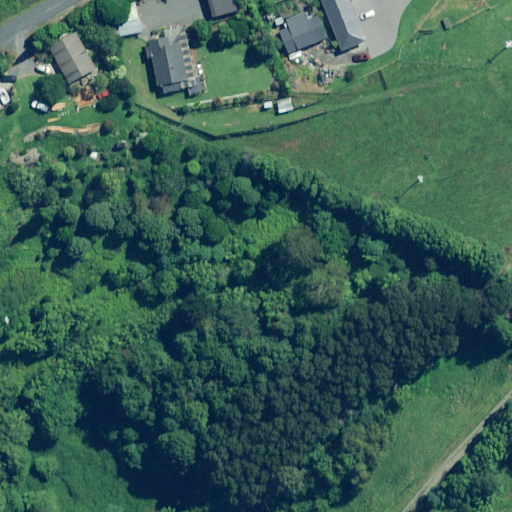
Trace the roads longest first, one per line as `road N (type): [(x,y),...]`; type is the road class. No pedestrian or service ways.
road 1 (track): [(5,511),(35,430),(82,354),(244,303),(442,302),(511,281)]
road 2 (track): [(511,398),(403,511)]
